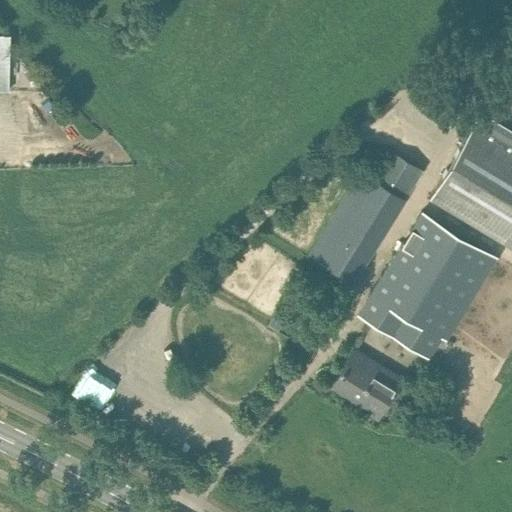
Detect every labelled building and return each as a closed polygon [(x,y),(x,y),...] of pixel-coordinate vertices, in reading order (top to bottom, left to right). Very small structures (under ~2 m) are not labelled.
[(9,33),(0,32),(0,90),(8,90),(9,33)] [(511,144),(474,122),(429,196),(511,246),(511,144)] [(391,148),(372,178),(377,181),(402,196),(404,197),(423,167),(391,148)] [(377,181),(372,178),(360,170),(309,252),(352,278),(402,196),(377,181)] [(420,209),(370,291),(387,302),(375,322),(409,343),(421,322),(438,333),(488,251),(420,209)] [(400,377),(354,348),(332,383),(354,397),(352,400),(377,415),(400,377)]
